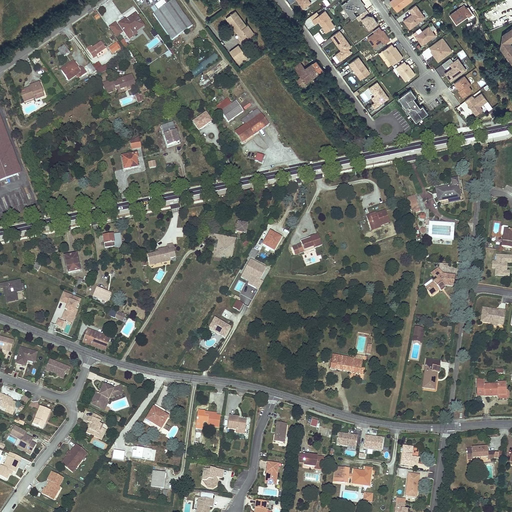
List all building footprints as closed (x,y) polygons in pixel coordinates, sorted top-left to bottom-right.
[(192,26),(173,0),(153,14),(172,41),(192,26)] [(308,0),(297,0),(303,9),(311,3),(308,0)] [(366,10),(364,6),(365,5),(360,0),(348,0),(341,5),(352,20),(357,17),(353,12),(357,10),(360,14),(366,10)] [(392,0),(390,2),(397,11),(412,0),(411,0),(392,0)] [(416,5),(409,10),(412,14),(413,15),(411,16),(411,15),(404,20),(410,29),(425,18),(416,5)] [(456,24),(467,16),(468,17),(473,14),(468,7),(466,8),(464,5),(450,15),(456,24)] [(369,30),(378,23),(373,16),(370,18),(367,15),(369,14),(366,10),(360,14),(354,19),(357,23),(361,19),(369,30)] [(246,26),(236,11),(226,18),(240,37),(238,38),(242,43),(248,38),(245,34),(250,30),(246,26)] [(332,20),(325,11),(312,20),(315,24),(319,21),(321,25),(322,24),(324,26),(322,27),(326,33),(335,26),(331,21),(332,20)] [(134,31),(143,25),(135,14),(126,21),(125,19),(121,22),(122,23),(119,25),(126,35),(129,33),(132,37),(137,34),(136,32),(134,31)] [(122,32),(115,23),(110,27),(116,36),(122,32)] [(439,33),(432,24),(429,26),(436,36),(439,33)] [(254,34),(248,25),(246,26),(250,30),(245,34),(248,38),(254,34)] [(436,36),(429,26),(415,36),(422,46),(436,36)] [(379,27),(373,31),(375,33),(367,38),(374,47),(383,40),(385,43),(390,40),(383,30),(382,31),(379,27)] [(509,43),(511,40),(511,28),(503,35),(504,37),(503,46),(501,48),(511,62),(511,49),(511,48),(511,46),(509,43)] [(351,46),(340,30),(331,37),(333,40),(340,49),(341,48),(342,50),(341,51),(335,55),(340,61),(351,53),(348,48),(351,46)] [(333,40),(331,37),(321,44),(323,47),(333,40)] [(454,52),(443,37),(429,47),(432,51),(430,52),(438,63),(454,52)] [(126,49),(129,47),(124,39),(121,41),(126,49)] [(106,48),(103,44),(101,42),(92,48),(91,46),(86,49),(93,58),(97,55),(106,48)] [(112,54),(120,48),(117,43),(116,43),(109,48),(112,54)] [(392,44),(382,51),(393,65),(403,58),(395,47),(394,47),(392,44)] [(248,58),(239,45),(229,52),(239,65),(248,58)] [(70,53),(64,46),(58,50),(60,53),(57,55),(61,60),(70,53)] [(99,58),(108,51),(106,48),(97,55),(99,58)] [(205,70),(219,58),(214,52),(200,64),(205,70)] [(316,61),(313,57),(311,59),(313,63),(305,68),(302,65),(300,67),(297,64),(293,67),(300,76),(296,79),(301,86),(320,72),(321,73),(324,71),(317,61),(316,61)] [(370,73),(358,57),(349,64),(361,80),(370,73)] [(466,70),(458,59),(454,62),(450,58),(442,64),(445,69),(451,65),(453,68),(446,74),(451,81),(466,70)] [(78,68),(73,61),(61,70),(62,71),(73,64),(76,69),(78,68)] [(404,61),(396,67),(406,81),(415,74),(407,64),(406,65),(404,61)] [(96,71),(102,67),(99,62),(93,66),(96,71)] [(96,71),(93,68),(90,63),(86,67),(91,74),(96,71)] [(80,67),(78,68),(76,69),(73,64),(62,71),(68,81),(76,75),(79,73),(82,76),(86,73),(83,69),(80,67)] [(199,64),(192,68),(196,75),(203,71),(199,64)] [(136,87),(132,75),(113,82),(115,88),(116,91),(120,89),(120,90),(124,88),(124,90),(126,89),(127,90),(128,90),(136,87)] [(471,85),(464,76),(454,83),(457,87),(458,86),(461,89),(458,91),(463,97),(472,91),(469,86),(471,85)] [(109,84),(108,82),(102,84),(106,94),(112,92),(111,90),(109,84)] [(377,82),(369,88),(375,96),(372,98),(375,102),(372,104),(375,108),(382,103),(381,101),(384,99),(385,101),(389,98),(377,82)] [(44,97),(39,83),(30,86),(30,88),(25,90),(26,94),(21,95),(24,102),(34,98),(35,100),(44,97)] [(404,98),(400,101),(406,108),(408,107),(410,110),(408,111),(414,120),(418,117),(419,120),(428,113),(423,106),(420,108),(417,110),(410,101),(413,98),(416,97),(411,89),(402,96),(404,98)] [(472,96),(465,101),(472,110),(473,109),(474,110),(474,112),(476,115),(483,110),(480,106),(487,101),(482,93),(474,99),(472,96)] [(420,108),(413,98),(410,101),(417,110),(420,108)] [(228,123),(243,112),(236,101),(231,105),(227,99),(216,107),(228,123)] [(464,118),(472,113),(466,102),(457,107),(464,118)] [(252,136),(268,125),(258,109),(242,120),(245,126),(235,133),(242,143),(252,136)] [(209,124),(212,123),(206,114),(199,118),(197,120),(193,122),(199,130),(206,125),(207,126),(209,124)] [(179,142),(173,122),(161,126),(168,146),(179,142)] [(0,181),(17,175),(0,130),(0,181)] [(243,144),(253,137),(252,136),(242,143),(243,144)] [(141,147),(139,137),(131,142),(132,149),(141,147)] [(261,163),(264,156),(257,153),(255,161),(261,163)] [(138,165),(136,158),(137,158),(137,154),(122,157),(124,169),(131,168),(131,167),(138,165)] [(460,197),(458,185),(457,180),(452,181),(453,186),(436,189),(439,201),(460,197)] [(414,195),(407,198),(413,214),(420,212),(414,195)] [(386,211),(376,214),(377,216),(371,218),(370,215),(366,216),(370,228),(380,225),(380,226),(390,222),(386,211)] [(245,233),(247,225),(238,223),(238,224),(237,227),(237,231),(245,233)] [(511,248),(511,245),(511,230),(504,229),(502,247),(511,248)] [(274,251),(281,238),(270,232),(263,245),(274,251)] [(122,248),(120,234),(103,236),(105,248),(114,247),(114,248),(115,248),(116,253),(121,252),(120,248),(122,248)] [(310,239),(301,243),(301,244),(297,246),(300,253),(304,252),(304,250),(308,248),(309,251),(314,249),(314,248),(322,245),(318,235),(310,238),(310,239)] [(230,259),(234,239),(220,236),(219,242),(219,245),(214,244),(212,255),(221,257),(222,257),(221,259),(224,260),(225,258),(227,258),(230,259)] [(170,261),(170,258),(175,257),(173,244),(167,246),(167,247),(168,248),(165,248),(158,250),(159,253),(148,255),(150,265),(162,262),(168,261),(170,261)] [(255,259),(259,252),(252,248),(248,255),(255,259)] [(79,271),(76,255),(65,257),(68,273),(79,271)] [(505,271),(506,263),(507,263),(511,262),(511,256),(496,255),(496,262),(496,268),(495,275),(509,276),(509,275),(510,273),(509,273),(509,271),(506,271),(505,271)] [(249,281),(248,284),(255,288),(265,268),(249,260),(241,276),(249,281)] [(453,286),(454,276),(445,275),(443,276),(438,269),(431,274),(434,277),(436,276),(438,279),(433,282),(430,285),(431,287),(427,290),(432,295),(439,290),(444,286),(445,285),(453,286)] [(165,273),(160,270),(155,279),(160,282),(165,273)] [(87,285),(89,279),(85,277),(83,280),(79,278),(76,286),(79,288),(81,282),(87,285)] [(20,292),(19,290),(24,289),(23,284),(21,285),(20,280),(0,284),(0,285),(1,289),(3,288),(6,303),(16,301),(15,293),(16,293),(20,292)] [(244,284),(239,281),(235,289),(240,292),(244,284)] [(107,302),(111,293),(97,288),(93,296),(107,302)] [(80,299),(63,292),(59,302),(67,305),(62,319),(72,323),(77,311),(75,310),(77,304),(78,304),(80,299)] [(239,311),(243,304),(237,301),(233,307),(239,311)] [(504,318),(505,310),(498,309),(498,310),(498,312),(491,311),(491,309),(483,308),(481,322),(491,323),(498,324),(501,325),(502,318),(504,318)] [(115,318),(118,312),(110,309),(107,316),(115,318)] [(230,327),(215,319),(208,330),(225,339),(229,332),(228,331),(230,327)] [(134,324),(129,321),(122,332),(128,335),(134,324)] [(422,342),(424,331),(421,330),(422,329),(415,328),(412,341),(422,342)] [(105,351),(110,339),(87,330),(82,342),(105,351)] [(0,336),(0,347),(2,349),(2,350),(6,351),(10,339),(0,336)] [(27,360),(27,359),(34,361),(37,353),(20,348),(16,364),(25,366),(27,360)] [(360,374),(363,361),(354,359),(333,355),(330,369),(360,374)] [(49,360),(45,371),(49,372),(49,371),(57,374),(64,377),(65,373),(68,367),(49,360)] [(435,390),(437,373),(439,373),(440,367),(439,367),(437,367),(438,361),(426,360),(423,388),(435,390)] [(505,391),(505,383),(498,383),(498,385),(485,385),(485,384),(477,384),(477,396),(485,396),(498,396),(498,395),(505,395),(505,391)] [(123,394),(120,387),(113,389),(105,385),(100,395),(99,394),(96,393),(91,404),(104,410),(110,398),(123,394)] [(0,402),(0,406),(6,409),(5,412),(13,415),(17,403),(12,402),(10,400),(10,399),(11,398),(0,394),(0,402)] [(25,396),(21,400),(26,404),(30,400),(25,396)] [(166,412),(155,405),(153,409),(160,414),(162,415),(163,414),(164,415),(166,412)] [(162,415),(160,414),(153,409),(147,418),(151,421),(150,422),(151,422),(161,429),(168,417),(164,415),(163,414),(162,415)] [(32,424),(40,428),(43,421),(46,422),(49,414),(38,410),(32,424)] [(216,416),(209,414),(208,416),(204,416),(205,412),(198,411),(196,423),(203,424),(204,422),(207,422),(207,424),(207,425),(219,427),(221,416),(216,416)] [(101,436),(104,429),(102,428),(103,426),(99,424),(102,418),(93,414),(91,417),(89,416),(87,421),(90,423),(92,424),(90,428),(89,428),(86,433),(93,436),(94,433),(101,436)] [(238,418),(229,416),(227,429),(236,430),(236,433),(244,434),(246,420),(242,420),(241,422),(238,421),(238,419),(238,418)] [(287,424),(277,423),(275,432),(276,432),(276,434),(275,433),(274,442),(284,443),(287,424)] [(10,435),(21,440),(19,445),(27,450),(31,442),(33,439),(26,435),(25,434),(26,432),(14,426),(10,435)] [(101,440),(106,430),(104,429),(101,436),(94,433),(93,436),(101,440)] [(356,447),(358,436),(338,433),(337,445),(356,447)] [(381,451),(383,438),(377,437),(377,439),(369,438),(370,436),(365,436),(363,449),(381,451)] [(17,448),(29,454),(35,444),(31,442),(27,450),(19,445),(17,448)] [(76,445),(70,453),(70,454),(68,457),(67,456),(61,464),(72,473),(76,468),(74,467),(82,456),(84,458),(87,453),(76,445)] [(152,448),(137,446),(137,449),(134,449),(132,456),(150,459),(152,448)] [(401,465),(417,467),(418,458),(411,457),(410,457),(410,455),(411,455),(413,447),(403,446),(401,465)] [(494,458),(498,459),(498,457),(498,454),(495,453),(494,452),(488,453),(487,447),(472,448),(472,449),(467,449),(467,460),(473,459),(473,457),(488,456),(488,459),(494,458)] [(114,449),(113,458),(123,460),(125,451),(114,449)] [(11,471),(13,472),(15,473),(20,462),(19,462),(21,458),(11,453),(9,457),(8,457),(3,467),(1,466),(0,467),(0,476),(7,479),(9,474),(11,471)] [(322,466),(324,457),(314,456),(313,457),(311,456),(311,455),(307,455),(300,454),(299,460),(303,460),(303,462),(304,462),(304,463),(304,465),(315,467),(314,469),(318,469),(318,466),(322,466)] [(82,456),(74,467),(76,468),(84,458),(82,456)] [(277,480),(279,464),(268,462),(266,473),(268,473),(267,476),(266,475),(265,483),(273,485),(274,479),(277,480)] [(349,469),(336,467),(334,481),(347,483),(348,478),(353,479),(352,484),(369,486),(371,469),(366,468),(365,472),(354,471),(353,475),(348,475),(349,469)] [(205,470),(204,470),(202,481),(206,481),(205,485),(216,487),(217,480),(215,480),(215,477),(217,477),(222,478),(223,470),(210,468),(210,471),(205,470)] [(49,484),(46,488),(45,488),(42,494),(50,498),(51,495),(54,496),(59,486),(64,478),(52,472),(47,480),(49,481),(50,482),(49,484)] [(163,488),(164,480),(162,480),(163,473),(153,472),(151,486),(163,488)] [(409,474),(406,496),(416,497),(417,491),(416,491),(416,488),(417,489),(419,475),(409,474)] [(205,485),(206,481),(202,481),(207,488),(213,489),(216,487),(205,485)] [(51,495),(50,498),(54,500),(61,487),(59,486),(54,496),(51,495)] [(226,503),(229,504),(231,499),(215,495),(212,506),(224,509),(226,503)] [(213,499),(203,498),(203,501),(198,500),(196,511),(207,511),(209,506),(210,507),(212,507),(213,499)] [(267,511),(268,510),(266,509),(267,502),(256,500),(255,508),(257,509),(256,511),(267,511)] [(405,503),(396,502),(394,511),(407,511),(408,510),(404,509),(405,503)]
